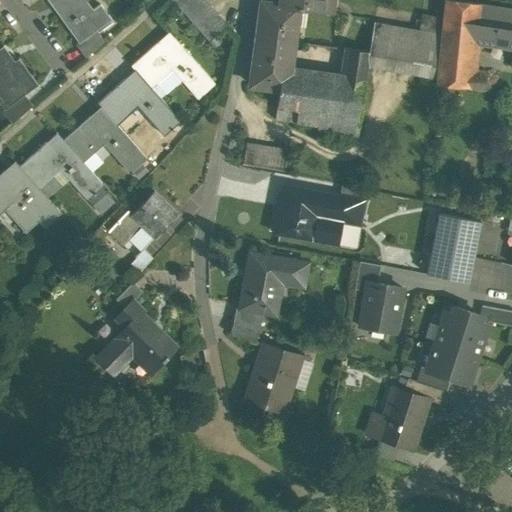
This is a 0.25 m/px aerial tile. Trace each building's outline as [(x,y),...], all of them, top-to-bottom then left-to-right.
[(46,0),(77,42),(78,43),(94,30),(110,18),(99,3),(91,9),(84,1),(85,0),(46,0)] [(185,0),(178,7),(185,15),(202,0),(185,0)] [(204,0),(202,0),(185,15),(192,23),(211,7),(204,0)] [(278,0),(277,5),(295,7),(295,8),(323,12),(325,0),(278,0)] [(477,4),(451,0),(444,0),(442,19),(475,24),(477,4)] [(277,5),(261,3),(256,39),(290,44),(295,8),(295,7),(277,5)] [(509,10),(477,4),(475,24),(506,29),(509,10)] [(211,7),(192,23),(200,32),(219,15),(211,7)] [(219,15),(200,32),(208,41),(227,24),(219,15)] [(442,19),(420,16),(417,30),(441,34),(442,19)] [(475,24),(442,19),(441,34),(438,65),(470,69),(473,41),(475,24)] [(417,30),(371,24),(367,51),(364,69),(436,80),(438,65),(441,34),(417,30)] [(511,29),(506,29),(475,24),(473,41),(511,47),(511,29)] [(94,30),(78,43),(77,42),(73,45),(84,59),(103,42),(94,30)] [(169,33),(131,66),(134,69),(150,87),(171,69),(197,98),(214,84),(169,33)] [(290,44),(256,39),(250,85),(279,89),(281,72),(286,72),(290,44)] [(0,93),(8,105),(9,106),(23,95),(37,85),(18,59),(14,62),(2,46),(0,47),(0,93)] [(367,51),(345,47),(342,65),(364,69),(367,51)] [(470,69),(438,65),(436,80),(436,84),(481,89),(483,70),(470,69)] [(134,69),(96,102),(100,106),(116,124),(136,106),(162,136),(180,121),(150,87),(134,69)] [(286,72),(281,72),(279,89),(276,107),(297,110),(303,111),(308,75),(286,72)] [(327,78),(308,75),(303,111),(322,114),(327,78)] [(364,83),(327,78),(322,114),(359,119),(364,83)] [(23,95),(9,106),(8,105),(1,110),(11,123),(31,105),(23,95)] [(100,106),(62,139),(82,162),(103,144),(128,173),(146,158),(116,124),(100,106)] [(297,110),(276,107),(275,120),(295,123),(297,110)] [(303,111),(297,110),(295,123),(321,126),(321,130),(357,135),(359,119),(322,114),(303,111)] [(56,133),(18,166),(37,188),(58,169),(84,199),(101,184),(82,162),(62,139),(56,133)] [(292,150),(245,142),(241,164),(288,173),(292,150)] [(14,161),(0,173),(0,212),(16,199),(43,229),(60,213),(37,188),(18,166),(14,161)] [(339,196),(281,185),(272,231),(312,239),(316,216),(339,220),(357,224),(362,201),(339,196)] [(364,189),(341,185),(339,196),(362,201),(364,189)] [(132,214),(131,215),(141,225),(151,234),(148,237),(151,240),(176,213),(153,191),(132,214)] [(132,214),(121,204),(101,225),(112,235),(131,215),(132,214)] [(478,222),(437,214),(425,273),(468,281),(478,222)] [(131,215),(112,235),(122,245),(141,225),(131,215)] [(339,220),(316,216),(312,239),(335,243),(339,220)] [(141,225),(122,245),(135,257),(151,240),(148,237),(151,234),(141,225)] [(143,252),(131,265),(139,272),(150,258),(143,252)] [(306,263),(249,252),(244,278),(238,306),(238,308),(261,312),(270,314),(276,282),(302,287),(306,263)] [(380,265),(359,261),(354,288),(366,291),(368,281),(377,283),(380,265)] [(377,283),(368,281),(366,291),(359,324),(394,331),(402,287),(377,283)] [(132,282),(115,299),(125,309),(132,302),(142,292),(132,282)] [(132,302),(125,309),(123,311),(116,319),(125,328),(140,312),(141,313),(143,312),(132,302)] [(511,310),(481,305),(480,314),(481,315),(479,321),(487,324),(488,320),(511,325),(511,310)] [(261,312),(238,308),(238,306),(235,306),(232,322),(257,331),(261,312)] [(453,313),(445,310),(434,344),(455,351),(468,311),(455,306),(453,313)] [(468,311),(455,351),(476,358),(487,324),(479,321),(481,315),(480,314),(468,311)] [(141,313),(140,312),(125,328),(96,358),(113,375),(132,356),(151,375),(163,362),(165,364),(169,360),(168,358),(177,348),(141,313)] [(257,331),(232,322),(228,336),(253,344),(257,331)] [(300,356),(262,344),(245,400),(282,411),(300,356)] [(455,351),(434,344),(426,368),(426,369),(450,377),(468,383),(476,358),(455,351)] [(450,377),(426,369),(426,368),(421,366),(416,380),(446,390),(450,377)] [(443,390),(407,378),(403,391),(425,398),(439,403),(443,390)] [(403,391),(393,388),(377,436),(381,437),(400,443),(410,446),(425,398),(403,391)] [(393,461),(400,443),(381,437),(375,455),(393,461)]
